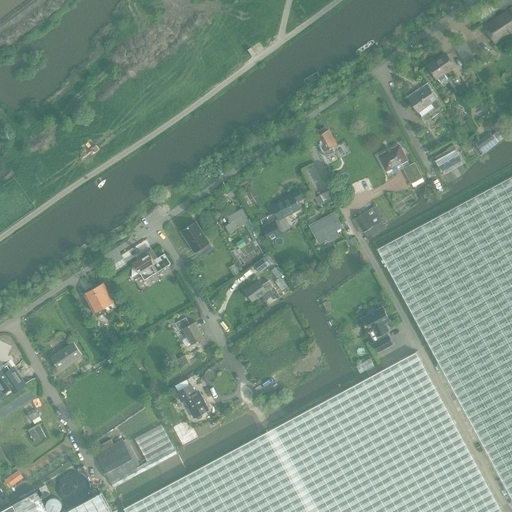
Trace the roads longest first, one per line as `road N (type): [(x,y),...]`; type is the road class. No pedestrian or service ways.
road 1 (residential): [(0,324),(474,0)]
road 2 (unclassified): [(0,236),(282,43)]
